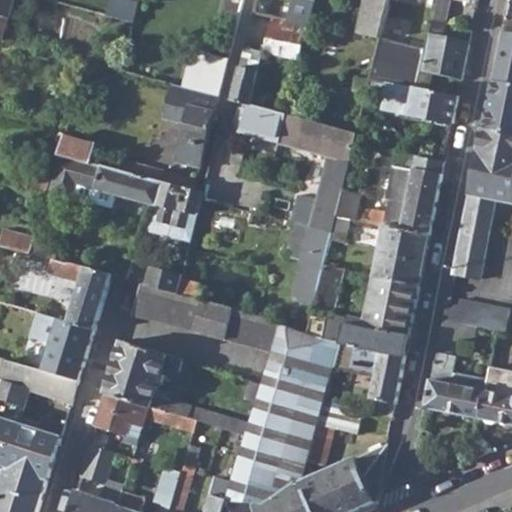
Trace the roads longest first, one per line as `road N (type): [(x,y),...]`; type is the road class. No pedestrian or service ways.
road 1 (residential): [(398,511),(413,395),(495,0)]
road 2 (residential): [(113,324),(53,511)]
road 3 (residential): [(113,324),(260,366)]
road 4 (residential): [(221,122),(251,0)]
